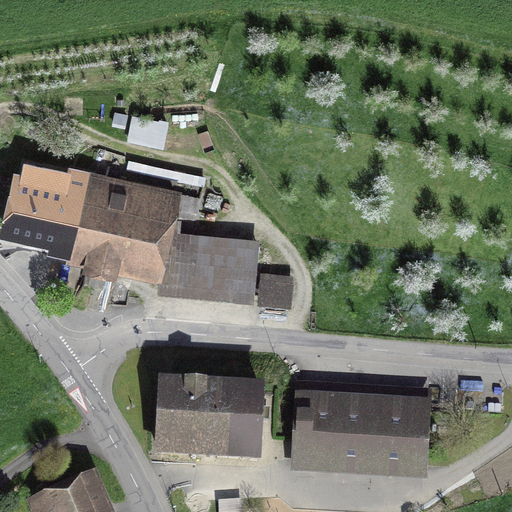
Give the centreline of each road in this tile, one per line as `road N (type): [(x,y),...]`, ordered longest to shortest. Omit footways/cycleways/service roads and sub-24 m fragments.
road 1 (residential): [(511,366),(176,338),(125,342),(70,370)]
road 2 (unknown): [(0,109),(33,107),(98,140),(216,170),(293,250),(306,284),(308,348)]
road 3 (track): [(511,435),(433,488),(170,476),(138,486)]
road 4 (tertiary): [(70,370),(127,460),(149,511)]
